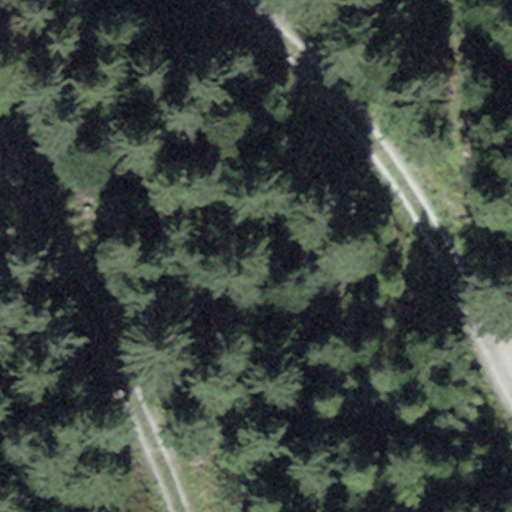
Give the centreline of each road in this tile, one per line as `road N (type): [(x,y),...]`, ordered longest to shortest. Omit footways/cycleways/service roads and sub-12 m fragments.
road 1 (track): [(511,383),(393,180),(221,0)]
road 2 (track): [(0,126),(37,175),(182,511)]
